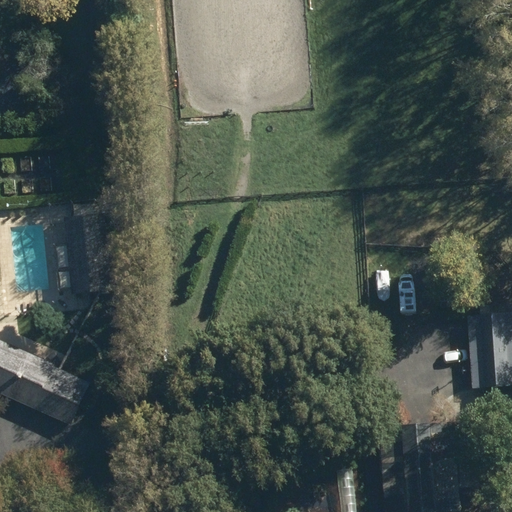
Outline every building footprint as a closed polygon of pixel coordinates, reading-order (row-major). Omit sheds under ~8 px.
[(109,211),(67,216),(76,295),(118,290),(109,211)] [(425,268),(409,267),(406,296),(422,298),(425,268)] [(511,312),(482,313),(485,386),(511,385),(511,312)] [(93,383),(2,340),(0,342),(0,390),(73,425),(93,383)] [(461,421),(382,425),(385,511),(464,511),(464,489),(488,488),(486,453),(462,454),(461,421)] [(362,511),(360,465),(340,466),(342,511),(362,511)]
